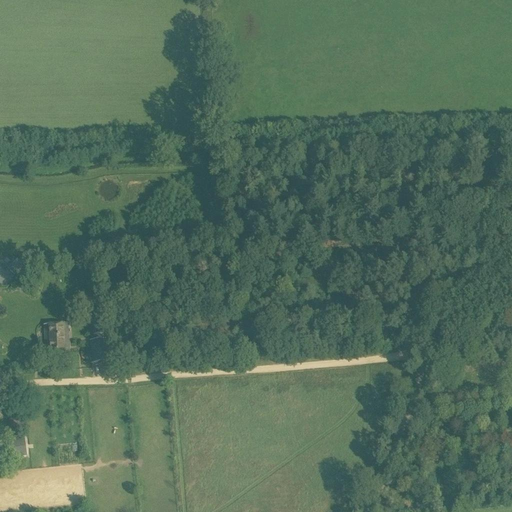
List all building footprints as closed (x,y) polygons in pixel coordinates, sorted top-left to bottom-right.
[(29,272),(17,260),(7,269),(14,276),(19,271),(25,277),(29,272)] [(55,285),(45,285),(44,294),(55,294),(55,285)] [(93,335),(108,334),(107,317),(92,318),(93,335)] [(46,362),(69,360),(66,324),(43,326),(46,362)] [(91,364),(110,363),(109,340),(90,341),(91,364)] [(9,457),(25,455),(23,440),(7,442),(9,457)]
